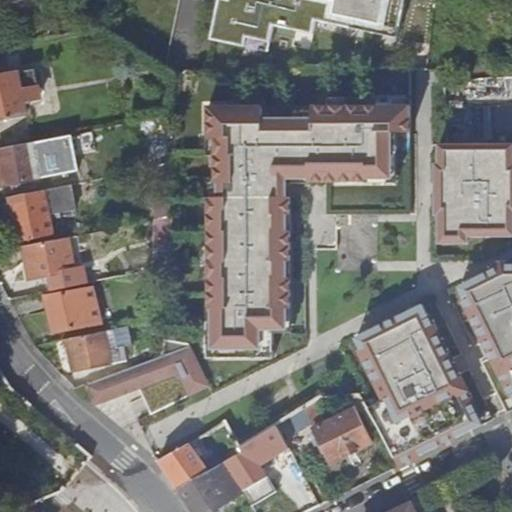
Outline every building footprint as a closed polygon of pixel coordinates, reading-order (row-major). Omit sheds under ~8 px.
[(222,0),(214,39),(248,46),(250,37),(274,42),(278,25),(317,34),(320,21),(355,28),(357,18),(403,29),(409,0),(222,0)] [(14,75),(10,56),(0,58),(0,121),(30,115),(21,73),(14,75)] [(410,138),(410,110),(209,113),(212,356),(260,356),(260,338),(289,337),(287,187),(392,185),(392,138),(410,138)] [(34,143),(0,150),(0,167),(4,187),(42,179),(34,143)] [(511,149),(438,148),(437,250),(470,251),(470,241),(511,241),(511,149)] [(13,207),(16,219),(21,242),(54,235),(51,220),(78,214),(73,187),(12,199),(13,207)] [(79,271),(72,239),(27,248),(33,281),(59,275),(63,291),(90,285),(87,269),(79,271)] [(511,266),(507,267),(458,290),(511,397),(511,266)] [(85,288),(47,297),(56,334),(94,325),(85,288)] [(425,304),(352,340),(383,403),(369,410),(400,472),(487,429),(479,415),(460,375),(452,360),(425,304)] [(115,330),(69,339),(76,371),(129,361),(126,347),(119,348),(115,330)] [(192,348),(83,386),(95,406),(139,391),(152,415),(210,388),(192,348)] [(317,401),(305,409),(333,465),(374,445),(356,409),(327,422),(317,401)] [(282,430),(279,424),(271,429),(274,435),(282,430)] [(161,461),(179,489),(220,467),(216,461),(211,464),(210,463),(205,465),(191,444),(161,461)] [(179,489),(193,511),(211,511),(265,479),(247,451),(246,452),(220,467),(179,489)]
